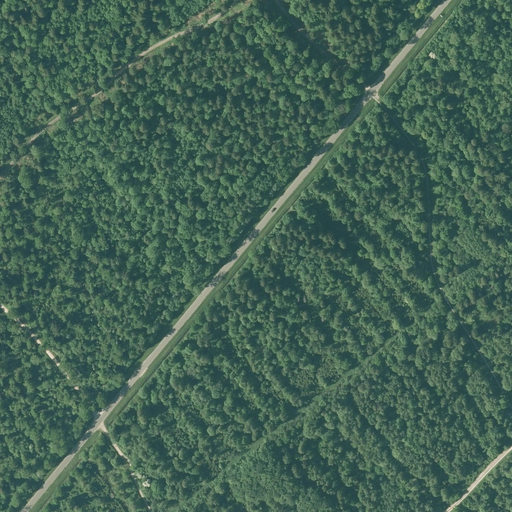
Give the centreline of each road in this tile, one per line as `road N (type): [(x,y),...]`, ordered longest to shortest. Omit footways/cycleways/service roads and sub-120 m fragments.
road 1 (tertiary): [(23,511),(447,0)]
road 2 (track): [(171,511),(508,243)]
road 3 (track): [(372,91),(418,148),(438,281),(511,404)]
road 4 (track): [(236,0),(128,62),(47,124),(0,176)]
road 5 (track): [(372,91),(315,46),(276,0)]
